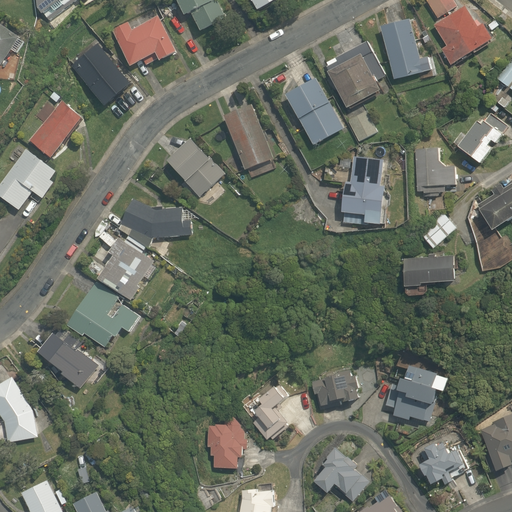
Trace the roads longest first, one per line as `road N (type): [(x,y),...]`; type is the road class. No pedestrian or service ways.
road 1 (residential): [(0,334),(38,304),(157,130),(187,100),(363,0)]
road 2 (residential): [(428,511),(390,452),(364,428),(322,429),(292,460)]
